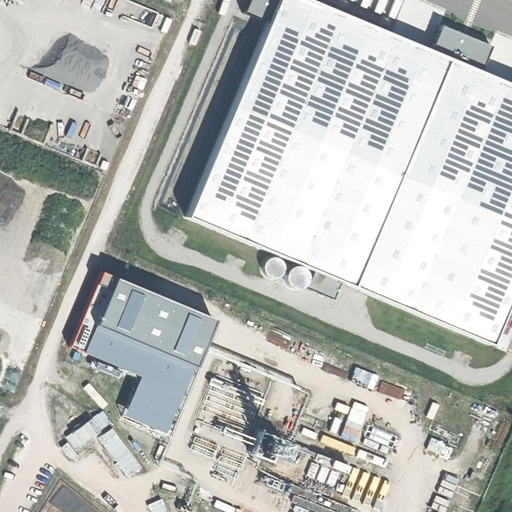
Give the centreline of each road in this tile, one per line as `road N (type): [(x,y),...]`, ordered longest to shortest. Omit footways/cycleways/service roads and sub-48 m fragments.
road 1 (unknown): [(240,0),(155,178),(154,215),(173,237),(301,301)]
road 2 (unknown): [(23,417),(104,474),(141,482),(179,455),(231,329)]
road 3 (unknown): [(231,329),(398,429),(415,478),(409,511)]
road 4 (unknown): [(511,336),(494,363),(478,368),(301,301)]
road 5 (unknown): [(0,16),(66,43),(73,58),(63,87),(47,96),(0,83)]
road 6 (unknown): [(231,329),(92,260)]
